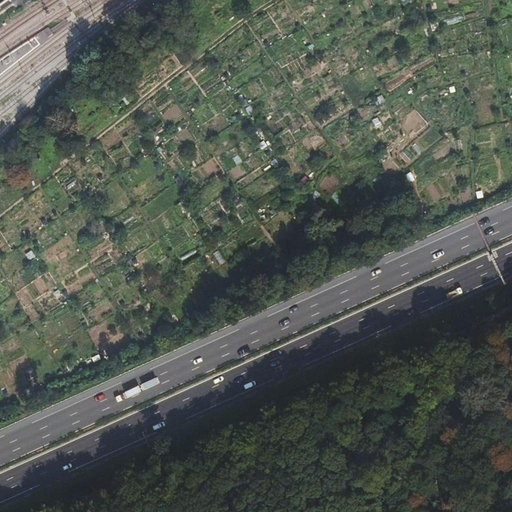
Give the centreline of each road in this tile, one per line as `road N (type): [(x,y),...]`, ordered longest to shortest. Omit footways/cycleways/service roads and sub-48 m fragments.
road 1 (motorway): [(511,221),(0,454)]
road 2 (motorway): [(0,488),(511,258)]
road 3 (track): [(45,511),(511,310)]
road 4 (track): [(0,214),(272,0)]
road 5 (track): [(505,313),(391,511)]
road 6 (track): [(241,21),(347,182)]
